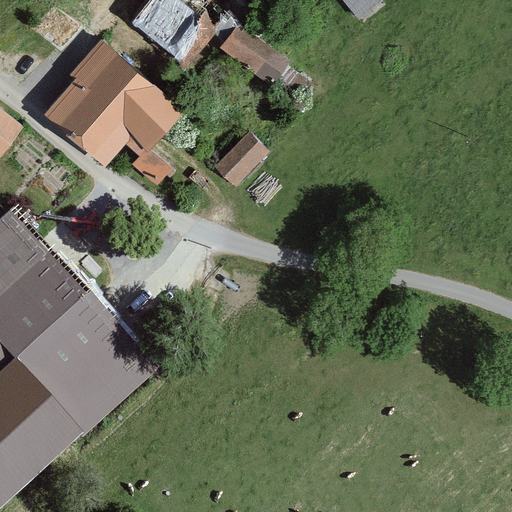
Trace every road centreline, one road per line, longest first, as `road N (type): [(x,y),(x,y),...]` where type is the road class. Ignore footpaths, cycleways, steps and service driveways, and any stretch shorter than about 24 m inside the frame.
road 1 (residential): [(297,245),(138,199),(0,98)]
road 2 (unclassified): [(511,309),(451,274),(297,245)]
